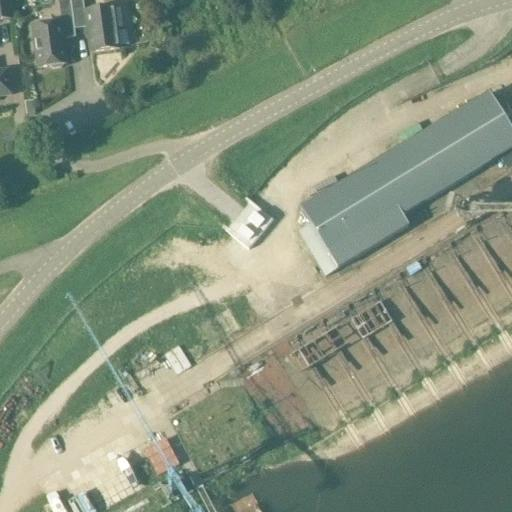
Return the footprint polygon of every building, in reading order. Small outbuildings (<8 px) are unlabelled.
[(0,0),(0,22),(11,21),(8,0),(0,0)] [(70,0),(58,0),(61,24),(32,28),(37,70),(67,66),(64,40),(76,39),(74,31),(70,0)] [(70,0),(74,31),(86,29),(90,55),(120,51),(114,9),(85,13),(83,0),(70,0)] [(0,98),(12,97),(8,72),(0,72),(0,98)] [(511,132),(489,95),(300,210),(311,227),(298,234),(324,279),(358,259),(409,228),(403,218),(433,199),(511,150),(511,132)] [(264,223),(254,214),(237,232),(248,242),(264,223)] [(203,239),(195,247),(231,281),(253,257),(233,238),(218,253),(203,239)] [(145,341),(126,363),(141,376),(160,353),(145,341)] [(210,445),(252,424),(236,392),(194,414),(210,445)] [(139,466),(150,489),(177,476),(166,453),(139,466)]
